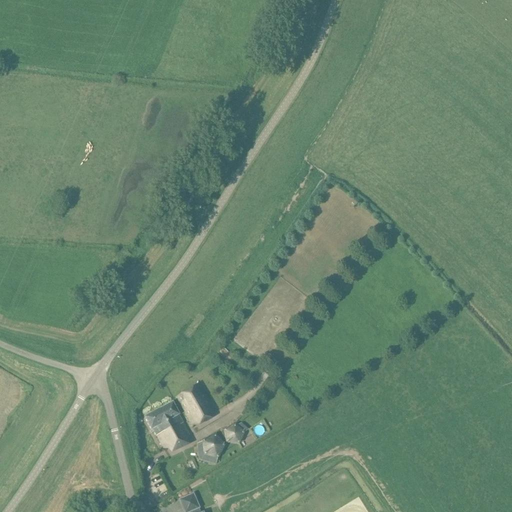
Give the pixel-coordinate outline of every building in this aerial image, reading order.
[(64,236),(64,227),(52,226),(52,235),(64,236)] [(199,385),(176,398),(191,428),(197,426),(198,427),(199,427),(211,419),(214,414),(215,413),(199,385)] [(189,436),(178,416),(179,416),(172,403),(144,418),(151,431),(153,430),(156,437),(163,449),(189,436)] [(251,428),(257,438),(270,431),(264,421),(251,428)] [(223,431),(225,444),(239,445),(245,434),(249,430),(241,424),(236,426),(235,425),(223,431)] [(217,458),(223,446),(215,436),(197,444),(199,460),(216,465),(217,458)] [(193,496),(180,501),(184,511),(198,511),(197,509),(198,508),(193,496)]
